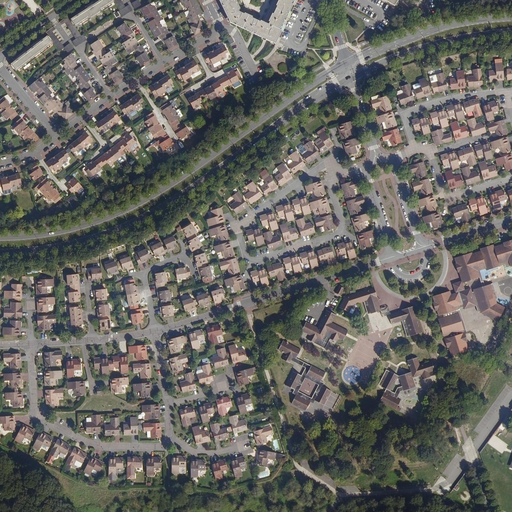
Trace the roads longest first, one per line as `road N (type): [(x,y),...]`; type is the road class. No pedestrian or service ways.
road 1 (secondary): [(0,252),(67,244),(132,222),(350,77)]
road 2 (secondary): [(345,63),(125,208),(70,227),(0,236)]
road 3 (residential): [(334,175),(333,235),(254,261),(244,257),(235,224),(330,164)]
road 4 (residential): [(153,331),(392,256)]
road 5 (residential): [(31,342),(33,415),(99,446),(156,446),(167,436)]
road 6 (unclassified): [(511,394),(436,489),(341,495)]
road 7 (secondary): [(511,16),(433,29),(345,63)]
road 8 (secondary): [(350,77),(439,44),(511,33)]
road 9 (residential): [(413,150),(403,114),(505,92)]
